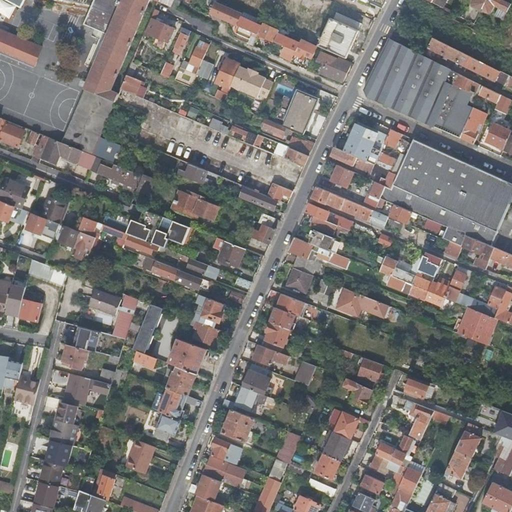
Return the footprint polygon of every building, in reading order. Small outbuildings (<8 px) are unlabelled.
[(0,0),(0,52),(33,65),(42,47),(0,29),(0,0),(4,0),(20,8),(24,0),(0,0)] [(85,89),(114,101),(115,101),(119,93),(111,90),(149,0),(122,0),(122,1),(119,0),(94,0),(84,23),(108,33),(85,89)] [(158,0),(159,0),(179,9),(183,1),(180,0),(158,0)] [(475,5),(482,9),(486,0),(474,0),(474,2),(475,5)] [(504,19),(505,17),(511,4),(505,0),(486,0),(482,9),(490,13),(493,12),(496,6),(500,8),(497,15),(504,19)] [(313,58),(317,47),(290,35),(291,33),(272,25),(272,26),(264,23),(263,26),(258,23),(242,16),(243,14),(216,2),(211,13),(238,25),(235,32),(251,39),(253,35),(258,37),(265,40),(267,37),(272,40),(276,42),(287,46),(283,55),(293,60),(292,62),(299,66),(305,54),(313,58)] [(404,10),(399,20),(410,25),(412,26),(417,29),(422,20),(416,17),(404,10)] [(318,45),(347,57),(359,30),(359,29),(362,23),(337,11),(334,18),(330,17),(322,37),(320,36),(319,38),(320,38),(321,39),(318,45)] [(242,16),(258,23),(260,19),(244,12),(243,14),(242,16)] [(151,17),(145,32),(169,42),(175,27),(156,19),(151,17)] [(182,27),(171,50),(173,50),(180,54),(191,31),(183,27),(182,27)] [(434,37),(431,42),(429,47),(443,54),(457,61),(464,65),(496,81),(501,71),(434,37)] [(460,138),(475,107),(479,98),(474,96),(480,83),(390,38),(365,88),(368,97),(460,138)] [(271,53),(276,42),(272,40),(270,45),(268,51),(271,53)] [(193,63),(190,71),(197,74),(204,59),(210,45),(205,43),(202,48),(199,47),(198,47),(191,63),(193,63)] [(324,63),(321,71),(342,81),(346,72),(351,62),(339,57),(338,59),(322,51),(318,60),(324,63)] [(204,59),(197,74),(212,80),(218,65),(204,59)] [(240,66),(241,63),(232,60),(222,84),(230,87),(230,88),(231,85),(240,66)] [(138,64),(133,61),(121,88),(136,94),(143,97),(147,88),(140,85),(141,81),(132,77),(138,64)] [(171,65),(165,62),(161,73),(166,76),(171,65)] [(249,70),(240,66),(231,85),(258,97),(259,94),(267,97),(274,82),(266,79),(266,78),(258,74),(259,72),(249,68),(249,70)] [(507,74),(501,71),(496,81),(506,86),(510,79),(506,77),(507,74)] [(474,96),(479,98),(480,96),(484,85),(480,83),(474,96)] [(480,96),(484,98),(485,95),(499,102),(502,94),(484,85),(480,96)] [(85,89),(62,142),(92,153),(100,135),(114,101),(85,89)] [(216,97),(227,99),(229,92),(218,89),(216,97)] [(292,104),(283,125),(304,134),(319,99),(298,90),(292,104)] [(511,99),(502,94),(499,102),(496,108),(506,113),(511,101),(511,99)] [(479,98),(475,107),(480,109),(485,99),(484,98),(480,96),(479,98)] [(196,119),(200,110),(192,106),(188,115),(196,119)] [(480,109),(475,107),(460,138),(474,144),(479,133),(476,132),(480,123),(483,124),(488,113),(480,109)] [(265,118),(254,113),(251,120),(262,125),(265,118)] [(0,125),(0,138),(0,139),(8,120),(3,118),(0,125)] [(265,118),(262,125),(275,130),(281,133),(283,134),(286,127),(265,118)] [(216,119),(213,127),(254,144),(258,135),(234,125),(232,130),(228,128),(229,126),(225,125),(226,122),(216,119)] [(8,120),(0,139),(18,146),(25,130),(16,126),(17,123),(8,120)] [(487,141),(504,149),(505,147),(511,131),(511,130),(495,123),(487,141)] [(374,164),(384,143),(387,138),(357,125),(345,152),(367,161),(367,162),(374,165),(374,164)] [(394,148),(401,133),(391,129),(387,138),(384,143),(394,148)] [(39,140),(42,133),(33,130),(27,143),(34,146),(37,139),(39,140)] [(258,135),(254,144),(259,146),(264,136),(258,133),(258,135)] [(31,160),(39,163),(41,158),(42,156),(49,137),(44,135),(40,146),(37,145),(33,155),(31,160)] [(92,153),(96,155),(104,158),(121,166),(129,147),(100,135),(92,153)] [(311,153),(315,142),(309,139),(308,142),(293,136),(290,141),(288,140),(287,143),(311,153)] [(49,137),(42,156),(56,162),(59,153),(78,160),(77,162),(92,167),(96,155),(92,153),(62,142),(49,137)] [(409,150),(412,143),(401,138),(396,150),(400,152),(407,155),(409,150)] [(453,243),(463,247),(463,246),(468,235),(491,245),(511,197),(511,182),(429,146),(414,139),(412,143),(409,150),(407,155),(404,162),(398,174),(391,189),(386,186),(380,198),(394,205),(412,212),(446,227),(441,238),(450,242),(453,243)] [(285,157),(305,166),(310,155),(289,146),(285,157)] [(385,169),(374,164),(374,165),(367,162),(367,161),(345,152),(335,148),(331,157),(353,166),(354,166),(364,170),(371,170),(382,175),(385,169)] [(404,162),(407,155),(400,152),(398,159),(404,162)] [(92,167),(91,168),(98,171),(101,164),(104,158),(96,155),(92,167)] [(394,167),(398,159),(387,155),(384,163),(394,167)] [(392,172),(398,174),(404,162),(398,159),(394,167),(392,172)] [(101,164),(98,171),(126,182),(138,187),(143,175),(125,168),(115,164),(113,169),(101,164)] [(208,171),(190,164),(185,176),(203,183),(208,171)] [(354,173),(338,165),(331,181),(348,188),(354,173)] [(377,182),(386,186),(391,189),(398,174),(392,172),(390,171),(386,180),(380,177),(377,176),(375,181),(376,182),(377,182)] [(138,187),(137,190),(145,193),(152,178),(143,175),(138,187)] [(0,194),(0,200),(21,208),(30,187),(6,178),(0,194)] [(123,187),(136,192),(137,190),(138,187),(126,182),(123,187)] [(376,208),(380,198),(386,186),(377,182),(376,182),(370,195),(368,194),(363,203),(376,208)] [(294,190),(278,184),(272,197),(279,200),(288,204),(289,201),(281,198),(284,192),(291,195),(294,190)] [(341,210),(345,198),(317,186),(312,198),(341,210)] [(272,197),(268,195),(248,187),(244,197),(275,210),(279,200),(272,197)] [(188,189),(186,192),(204,200),(205,197),(188,189)] [(186,192),(180,190),(176,200),(174,199),(172,202),(174,203),(172,209),(197,218),(198,214),(214,220),(220,206),(204,200),(186,192)] [(42,216),(48,218),(60,223),(68,203),(50,196),(42,216)] [(384,228),(389,216),(345,198),(341,210),(384,228)] [(14,221),(22,224),(28,211),(21,208),(0,200),(0,217),(10,221),(10,220),(14,221)] [(330,212),(310,204),(306,212),(315,216),(330,222),(331,219),(328,217),(330,212)] [(407,224),(412,212),(394,205),(389,216),(407,224)] [(175,220),(155,212),(149,225),(138,221),(133,235),(160,246),(163,247),(168,233),(171,234),(175,220)] [(333,223),(336,215),(330,212),(328,217),(331,219),(330,222),(333,223)] [(43,230),(48,218),(42,216),(33,213),(27,228),(35,231),(39,232),(42,233),(43,230)] [(259,222),(263,223),(272,227),(275,217),(263,213),(259,222)] [(338,225),(350,230),(353,222),(336,215),(333,223),(338,225)] [(334,234),(338,225),(333,223),(330,222),(315,216),(312,225),(334,234)] [(104,224),(84,217),(79,230),(96,237),(99,238),(104,224)] [(43,230),(56,235),(58,229),(60,223),(48,218),(43,230)] [(387,226),(400,231),(403,224),(390,219),(387,226)] [(425,226),(439,231),(441,225),(427,219),(425,226)] [(253,236),(270,243),(276,229),(272,227),(263,223),(260,232),(256,230),(253,236)] [(63,231),(59,240),(78,248),(75,256),(87,261),(90,252),(95,241),(96,237),(79,230),(65,225),(63,231)] [(128,233),(113,228),(111,231),(127,237),(128,233)] [(56,235),(55,238),(59,240),(63,231),(58,229),(56,235)] [(310,243),(331,252),(337,239),(316,230),(310,243)] [(390,246),(394,238),(381,233),(378,241),(390,246)] [(153,247),(159,249),(160,246),(133,235),(130,234),(126,243),(151,253),(153,247)] [(472,264),(486,269),(491,257),(495,247),(491,245),(468,235),(463,246),(481,253),(482,252),(486,254),(484,258),(479,259),(477,258),(476,261),(474,260),(472,264)] [(246,248),(219,237),(215,247),(223,250),(220,259),(230,263),(238,266),(246,248)] [(299,255),(309,259),(313,250),(322,254),(320,259),(327,262),(328,260),(342,266),(346,257),(344,257),(338,254),(331,252),(310,243),(295,237),(289,251),(299,255)] [(448,254),(458,258),(463,247),(453,243),(450,242),(445,253),(448,254)] [(180,253),(196,259),(199,251),(183,245),(180,253)] [(511,253),(495,247),(491,257),(511,266),(511,253)] [(212,278),(216,267),(196,259),(180,253),(165,248),(164,251),(163,253),(182,260),(181,263),(188,266),(188,268),(212,278)] [(380,271),(406,281),(413,284),(417,275),(418,271),(426,254),(419,251),(412,269),(410,273),(396,267),(398,263),(398,261),(386,256),(385,258),(383,264),(380,271)] [(426,299),(433,282),(420,277),(422,272),(424,273),(425,271),(436,275),(443,258),(426,252),(426,254),(418,271),(417,275),(413,284),(406,281),(402,289),(426,299)] [(319,270),(322,264),(309,259),(299,255),(294,268),(313,275),(316,269),(319,270)] [(203,278),(150,257),(146,268),(154,271),(154,270),(176,279),(199,288),(202,282),(207,284),(208,280),(203,278)] [(67,272),(45,264),(33,259),(30,273),(64,285),(67,272)] [(410,273),(412,269),(398,263),(396,267),(410,273)] [(306,293),(313,275),(294,268),(287,285),(306,293)] [(460,271),(457,269),(451,283),(445,297),(455,302),(467,274),(468,271),(461,268),(460,271)] [(249,289),(253,281),(239,276),(236,284),(249,289)] [(445,297),(451,283),(439,278),(437,284),(433,282),(426,299),(442,305),(445,297)] [(337,285),(322,279),(317,292),(331,297),(337,285)] [(10,296),(13,283),(0,280),(0,310),(4,311),(5,302),(7,295),(10,296)] [(484,302),(474,298),(474,299),(473,302),(470,307),(474,309),(495,318),(508,285),(499,282),(490,304),(484,302)] [(511,286),(508,285),(495,318),(502,320),(511,324),(511,313),(510,312),(508,311),(511,304),(509,303),(511,296),(511,286)] [(386,318),(390,306),(345,288),(337,308),(360,317),(363,311),(364,307),(374,310),(372,313),(386,318)] [(91,305),(116,314),(122,299),(96,289),(91,305)] [(243,302),(246,295),(232,290),(229,297),(243,302)] [(209,297),(201,294),(198,303),(201,304),(206,306),(200,322),(204,323),(218,328),(224,311),(221,310),(224,302),(209,297)] [(300,316),(305,303),(283,294),(278,307),(296,314),(300,316)] [(24,297),(24,296),(22,295),(21,299),(10,297),(9,303),(6,314),(20,316),(23,300),(24,297)] [(462,297),(460,303),(468,307),(470,307),(473,302),(462,297)] [(138,351),(146,354),(163,308),(153,304),(138,299),(137,305),(136,306),(138,306),(149,311),(143,326),(131,322),(129,329),(140,333),(134,349),(138,350),(138,351)] [(20,316),(20,317),(38,321),(42,304),(23,300),(20,316)] [(136,306),(137,305),(124,301),(114,335),(126,338),(129,329),(131,322),(136,306)] [(201,304),(195,320),(200,322),(206,306),(201,304)] [(291,329),(296,314),(278,307),(276,307),(270,321),(291,329)] [(468,307),(463,320),(497,333),(502,320),(495,318),(474,309),(470,307),(468,307)] [(195,320),(189,318),(187,323),(196,326),(195,328),(198,329),(195,338),(215,345),(220,329),(218,328),(204,323),(200,322),(195,320)] [(497,333),(463,320),(458,333),(492,346),(497,333)] [(291,329),(270,321),(266,331),(269,332),(266,339),(284,346),(291,329)] [(65,323),(63,329),(74,332),(75,325),(65,323)] [(76,338),(74,346),(89,350),(110,355),(120,357),(124,345),(126,338),(114,335),(98,331),(96,340),(94,342),(76,338)] [(207,349),(178,338),(169,362),(178,366),(198,373),(207,349)] [(74,346),(68,344),(64,361),(72,363),(72,366),(83,369),(85,361),(86,361),(89,350),(74,346)] [(285,354),(260,345),(255,359),(270,364),(273,356),(283,360),(285,354)] [(28,346),(26,360),(33,361),(36,347),(28,346)] [(288,347),(285,354),(297,359),(300,351),(288,347)] [(146,354),(138,351),(135,360),(154,367),(158,358),(146,354)] [(10,357),(0,355),(0,388),(3,389),(4,387),(10,360),(10,357)] [(112,361),(110,370),(116,371),(120,357),(110,355),(109,360),(112,361)] [(381,370),(383,364),(372,360),(365,357),(359,374),(363,375),(361,383),(374,388),(379,375),(381,370)] [(19,380),(21,375),(23,363),(10,360),(4,387),(12,388),(14,379),(19,380)] [(296,381),(308,385),(317,366),(304,361),(296,381)] [(269,370),(253,364),(244,387),(265,395),(271,379),(266,377),(269,370)] [(175,370),(168,388),(172,389),(189,396),(198,373),(178,366),(177,371),(175,370)] [(101,368),(97,380),(112,384),(116,371),(110,370),(101,368)] [(72,373),(65,400),(85,405),(90,389),(105,393),(109,394),(112,384),(97,380),(72,373)] [(34,404),(37,393),(40,382),(30,380),(31,377),(25,376),(21,375),(19,380),(15,399),(19,400),(34,404)] [(430,382),(411,375),(406,389),(425,396),(430,382)] [(350,399),(356,402),(365,406),(372,390),(348,379),(345,385),(354,390),(350,399)] [(235,403),(225,399),(223,406),(232,410),(237,411),(238,407),(252,412),(258,399),(274,405),(276,400),(265,395),(244,387),(242,386),(235,403)] [(195,405),(197,399),(189,396),(172,389),(164,412),(181,419),(184,410),(183,410),(186,402),(195,405)] [(105,393),(100,409),(104,410),(109,394),(105,393)] [(61,402),(56,419),(73,423),(78,406),(61,402)] [(434,410),(418,404),(415,410),(420,412),(409,435),(420,440),(431,416),(434,410)] [(100,409),(91,407),(85,426),(98,430),(100,424),(101,421),(104,410),(100,409)] [(338,426),(335,432),(350,439),(359,421),(359,420),(336,409),(330,423),(338,426)] [(247,442),(256,419),(237,411),(232,410),(223,433),(247,442)] [(449,416),(434,410),(431,416),(446,421),(449,416)] [(176,434),(182,419),(181,419),(164,412),(163,412),(161,418),(159,417),(156,425),(158,426),(155,435),(168,440),(172,432),(176,434)] [(394,418),(384,414),(380,422),(390,426),(394,418)] [(369,421),(361,417),(359,420),(359,421),(368,425),(369,421)] [(73,423),(56,419),(51,440),(53,441),(73,445),(78,425),(73,423)] [(478,426),(468,423),(466,427),(476,431),(478,426)] [(501,435),(478,426),(476,431),(499,440),(501,435)] [(322,450),(321,452),(340,461),(346,449),(350,439),(335,432),(332,430),(328,441),(330,442),(325,451),(322,450)] [(481,438),(465,430),(455,450),(472,458),(481,438)] [(277,459),(287,463),(290,464),(291,461),(298,444),(301,436),(289,431),(277,459)] [(508,438),(501,435),(499,440),(492,454),(498,457),(508,438)] [(381,444),(376,454),(391,461),(398,464),(401,465),(407,452),(413,439),(405,436),(399,449),(401,450),(400,452),(381,444)] [(156,446),(138,438),(127,466),(145,473),(156,446)] [(216,448),(212,455),(236,464),(242,449),(217,438),(213,447),(216,448)] [(511,439),(508,438),(498,457),(493,468),(500,471),(511,476),(511,439)] [(70,467),(75,446),(53,441),(48,461),(70,467)] [(472,458),(455,450),(445,471),(449,473),(462,478),(472,458)] [(340,461),(321,452),(320,454),(324,456),(316,472),(332,479),(340,461)] [(391,461),(376,454),(370,468),(385,475),(391,461)] [(211,457),(208,465),(240,477),(247,480),(251,471),(211,457)] [(268,511),(274,500),(281,483),(279,482),(287,463),(277,459),(269,477),(265,487),(261,497),(253,511),(268,511)] [(48,461),(46,461),(41,481),(58,486),(63,465),(48,461)] [(290,464),(288,468),(302,474),(306,467),(291,461),(290,464)] [(398,464),(391,480),(400,484),(407,468),(401,465),(398,464)] [(240,477),(208,465),(205,473),(229,483),(231,480),(238,483),(240,477)] [(401,499),(409,503),(423,472),(408,466),(407,468),(400,484),(393,500),(387,511),(399,511),(400,510),(397,508),(401,499)] [(115,479),(117,474),(101,467),(94,489),(102,492),(107,476),(115,479)] [(192,484),(189,491),(198,495),(202,496),(204,492),(216,496),(222,482),(204,474),(199,487),(192,484)] [(367,474),(361,486),(382,495),(383,492),(380,490),(384,482),(367,474)] [(107,476),(102,492),(110,496),(115,479),(107,476)] [(337,490),(311,478),(309,482),(309,485),(325,492),(326,494),(333,497),(337,490)] [(0,490),(12,494),(15,484),(0,480),(0,490)] [(53,507),(58,486),(41,481),(35,503),(36,503),(53,507)] [(452,488),(440,482),(437,489),(455,497),(458,491),(452,488)] [(483,502),(502,511),(509,511),(511,507),(511,491),(502,486),(499,485),(493,482),(483,502)] [(102,492),(94,489),(93,494),(106,500),(109,501),(110,496),(102,492)] [(101,511),(106,500),(93,494),(80,490),(80,491),(74,509),(84,511),(101,511)] [(359,492),(353,505),(367,511),(373,511),(374,511),(371,509),(376,499),(359,492)] [(425,511),(446,511),(451,501),(435,493),(425,511)] [(198,495),(191,511),(221,511),(225,505),(219,503),(202,496),(198,495)] [(301,496),(295,510),(297,511),(299,511),(300,511),(317,511),(321,505),(301,496)] [(137,511),(154,511),(155,510),(131,500),(128,508),(137,511)] [(451,501),(446,511),(451,511),(456,503),(451,501)] [(295,510),(279,502),(276,508),(284,511),(293,511),(295,510)] [(52,511),(54,508),(53,507),(36,503),(33,511),(52,511)]
